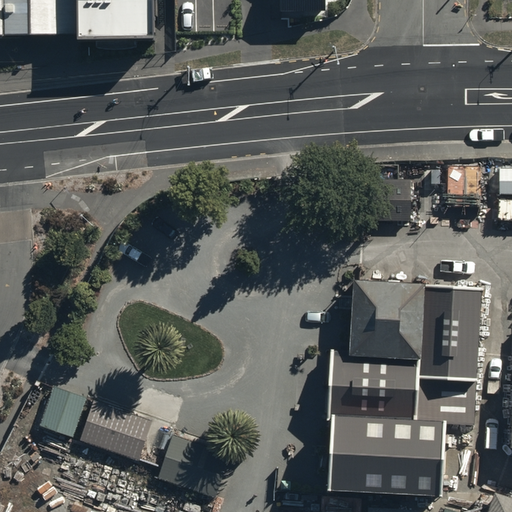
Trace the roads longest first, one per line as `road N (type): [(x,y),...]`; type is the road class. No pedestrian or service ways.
road 1 (tertiary): [(3,139),(423,107)]
road 2 (residential): [(0,297),(9,213),(3,139)]
